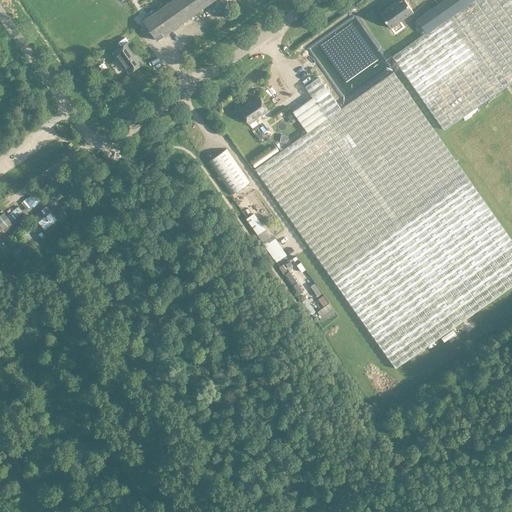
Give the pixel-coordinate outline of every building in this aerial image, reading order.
[(172,0),(143,21),(157,40),(214,0),(172,0)] [(404,0),(399,0),(380,14),(391,28),(413,12),(404,0)] [(422,36),(393,56),(445,130),(511,82),(511,0),(444,0),(413,23),(422,36)] [(218,2),(213,5),(216,10),(221,7),(218,2)] [(129,73),(143,62),(137,54),(136,54),(134,51),(135,50),(128,42),(114,52),(129,73)] [(255,169),(396,368),(511,286),(511,240),(393,72),(341,109),(319,77),(304,87),(312,98),(293,111),(308,132),(255,169)] [(259,97),(239,110),(249,124),(268,110),(259,97)] [(276,145),(251,163),(255,168),(280,151),(276,145)] [(232,195),(250,182),(227,148),(208,161),(232,195)]
